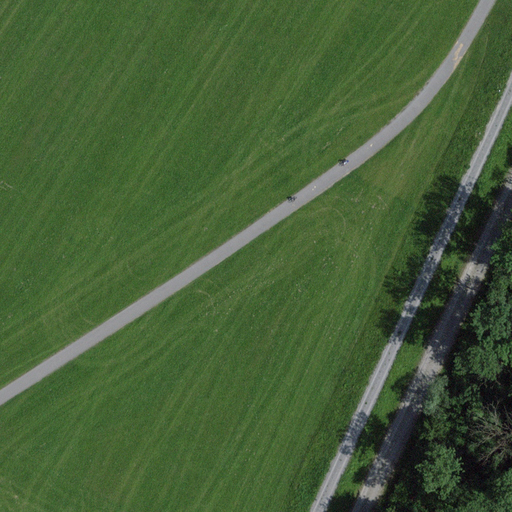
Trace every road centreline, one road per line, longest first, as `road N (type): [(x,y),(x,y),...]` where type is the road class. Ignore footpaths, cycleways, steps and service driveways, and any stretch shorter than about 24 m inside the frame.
road 1 (track): [(0,399),(388,137),(449,73),(494,0)]
road 2 (track): [(511,97),(323,511)]
road 3 (track): [(368,511),(511,206)]
